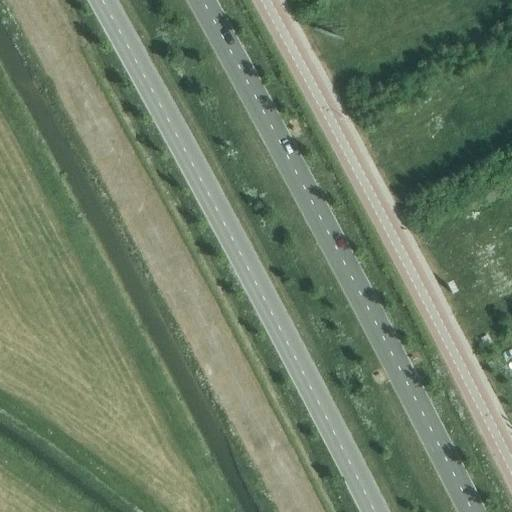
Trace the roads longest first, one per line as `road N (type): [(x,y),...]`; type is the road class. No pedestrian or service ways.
road 1 (primary): [(101,0),(371,511)]
road 2 (primary): [(469,511),(200,0)]
road 3 (unclassified): [(511,470),(263,0)]
